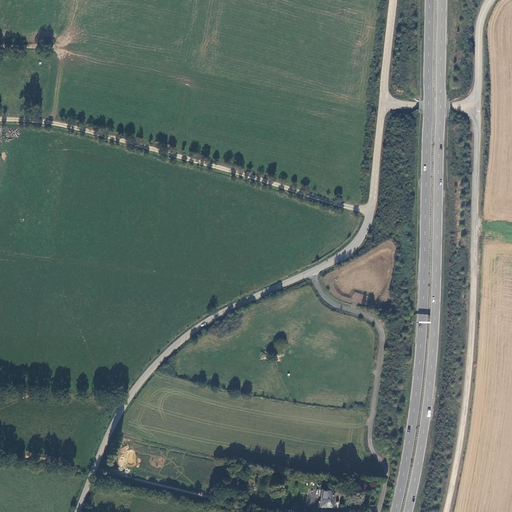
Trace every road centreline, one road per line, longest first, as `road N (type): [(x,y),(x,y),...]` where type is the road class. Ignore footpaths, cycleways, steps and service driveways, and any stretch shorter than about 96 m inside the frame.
road 1 (trunk): [(429,0),(421,343),(395,511)]
road 2 (trunk): [(408,511),(431,371),(442,0)]
road 3 (unclassified): [(370,210),(341,256),(199,325),(165,353),(119,412),(77,511)]
road 4 (unclassified): [(474,104),(472,332),(446,511)]
road 5 (unclassified): [(370,210),(67,125),(0,119)]
